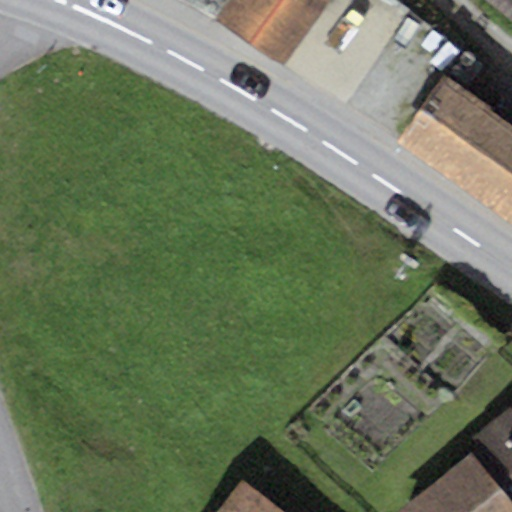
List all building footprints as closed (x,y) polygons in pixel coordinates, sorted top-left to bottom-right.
[(331,0),(231,0),(219,18),(286,65),(331,0)] [(511,0),(488,0),(511,19),(511,0)] [(511,123),(444,75),(396,141),(511,224),(511,123)] [(480,446),(400,511),(511,511),(511,407),(474,438),(480,446)] [(285,511),(244,479),(218,511),(285,511)]
